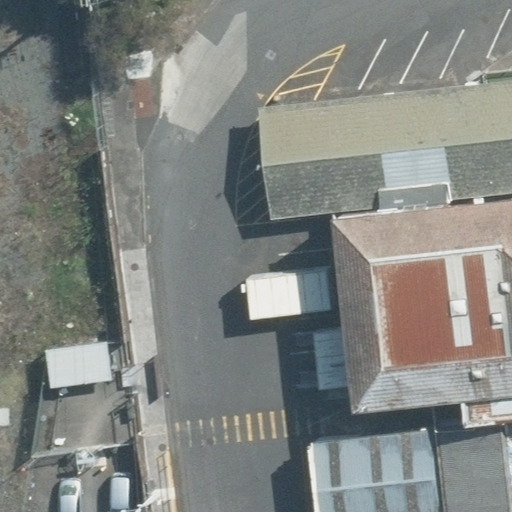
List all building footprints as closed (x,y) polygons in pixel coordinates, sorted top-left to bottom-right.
[(329,206),(511,185),(511,77),(257,106),(269,213),(329,206)] [(511,185),(329,206),(351,397),(511,379),(511,185)] [(109,338),(48,346),(53,391),(115,383),(109,338)] [(511,511),(511,413),(437,421),(447,511),(511,511)] [(447,511),(437,421),(311,436),(319,511),(447,511)]
